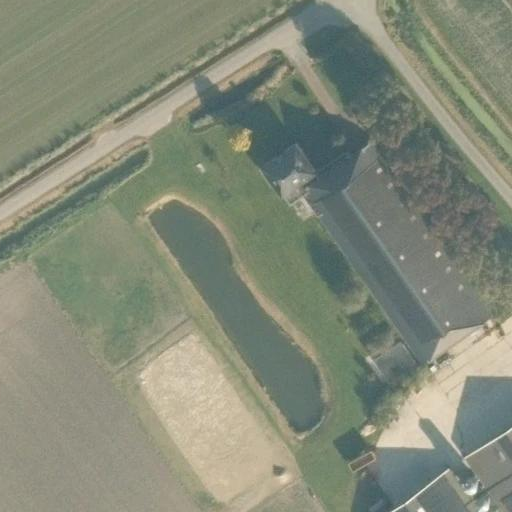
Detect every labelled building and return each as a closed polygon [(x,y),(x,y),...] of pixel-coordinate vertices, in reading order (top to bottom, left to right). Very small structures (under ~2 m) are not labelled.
[(413,135),(405,123),(397,129),(405,141),(413,135)] [(349,150),(318,172),(316,169),(316,167),(315,167),(298,142),(297,141),(295,142),(296,142),(285,150),(285,149),(276,156),(265,164),(265,163),(263,164),(264,166),(265,165),(266,168),(263,171),(272,183),(276,181),(282,190),(283,192),(284,191),(284,190),(297,181),(425,363),(494,314),(371,141),(352,155),(349,150)] [(417,363),(401,339),(374,358),(390,381),(417,363)] [(511,511),(511,423),(467,455),(507,511),(511,511)] [(480,511),(449,468),(385,511),(480,511)]
